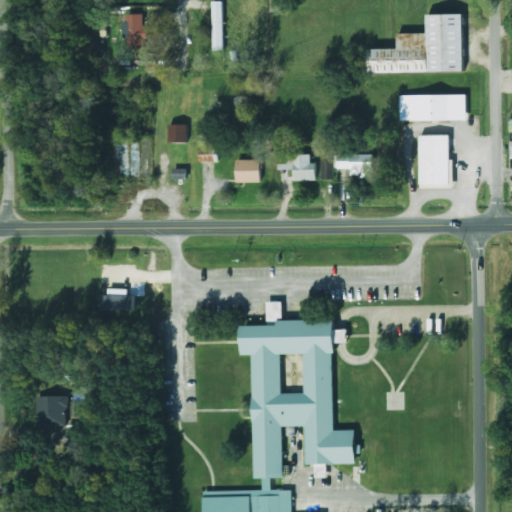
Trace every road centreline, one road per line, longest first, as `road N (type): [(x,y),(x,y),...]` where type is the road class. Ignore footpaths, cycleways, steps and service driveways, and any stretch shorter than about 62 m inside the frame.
road 1 (secondary): [(511,226),(0,230)]
road 2 (residential): [(481,511),(475,227)]
road 3 (residential): [(494,227),(493,0)]
road 4 (residential): [(13,511),(0,289)]
